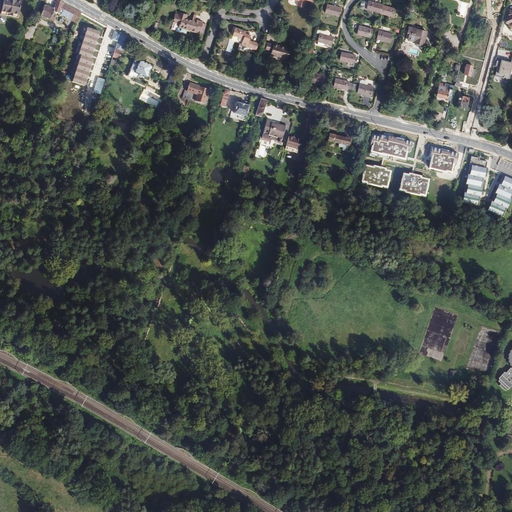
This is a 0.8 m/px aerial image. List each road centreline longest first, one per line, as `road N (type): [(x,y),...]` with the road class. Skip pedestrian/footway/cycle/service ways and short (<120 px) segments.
road 1 (primary): [(201,71),(374,119)]
road 2 (primary): [(69,0),(201,71)]
road 3 (primary): [(374,119),(511,156)]
road 4 (residential): [(374,119),(384,67),(348,39),(346,12),(355,0)]
road 5 (residential): [(201,71),(218,17),(263,19),(274,0)]
